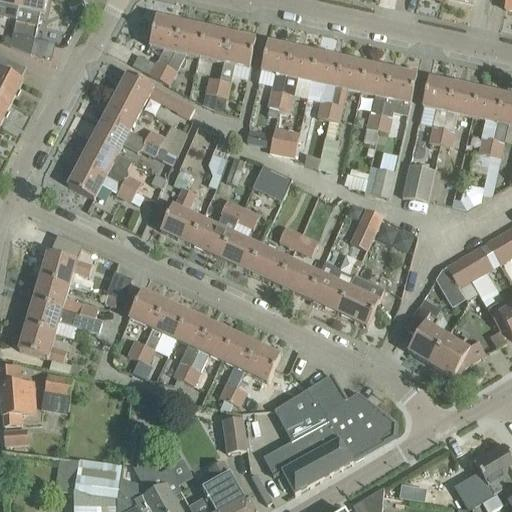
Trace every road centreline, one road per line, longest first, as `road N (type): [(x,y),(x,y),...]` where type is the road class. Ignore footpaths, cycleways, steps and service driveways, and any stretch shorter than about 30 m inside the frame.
road 1 (residential): [(436,435),(376,368),(14,199)]
road 2 (residential): [(511,60),(230,0)]
road 3 (residential): [(14,199),(114,0)]
road 4 (tertiary): [(306,511),(436,435)]
